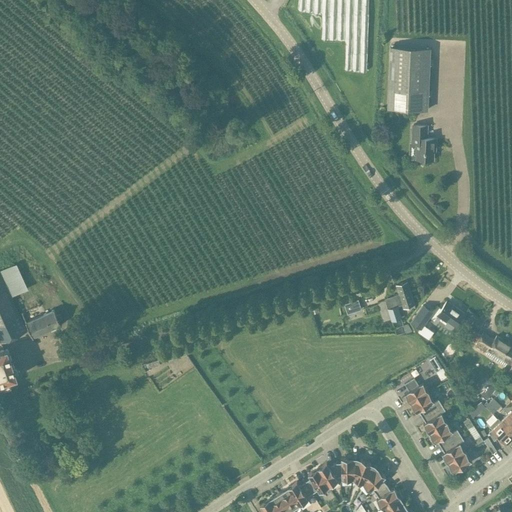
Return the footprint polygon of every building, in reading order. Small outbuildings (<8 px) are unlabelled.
[(430,48),(390,46),(388,107),(428,109),(430,48)] [(417,142),(417,159),(433,160),(434,145),(435,145),(436,138),(427,137),(427,125),(413,124),(413,142),(417,142)] [(28,289),(27,286),(17,263),(0,270),(12,296),(14,295),(28,289)] [(0,342),(25,332),(0,274),(0,342)] [(407,281),(396,284),(399,293),(394,295),(394,297),(385,300),(387,300),(389,307),(387,308),(391,321),(401,318),(398,306),(402,304),(404,308),(414,304),(407,281)] [(357,299),(344,303),(347,314),(360,309),(357,299)] [(453,331),(465,314),(447,301),(437,315),(447,322),(445,325),(453,331)] [(430,313),(421,306),(409,320),(418,328),(430,313)] [(54,309),(45,313),(25,321),(33,337),(61,324),(54,309)] [(412,329),(407,322),(403,323),(406,331),(412,329)] [(509,362),(511,357),(511,346),(502,341),(503,340),(496,335),(494,340),(483,333),(475,345),(487,352),(485,354),(505,366),(507,361),(509,362)] [(0,390),(11,386),(9,379),(18,376),(8,348),(0,350),(0,390)] [(183,352),(167,357),(168,362),(187,356),(183,352)] [(436,356),(429,360),(432,365),(439,361),(436,356)] [(158,360),(146,364),(147,369),(160,365),(158,360)] [(414,377),(405,383),(409,390),(404,393),(408,399),(410,397),(412,401),(429,391),(423,381),(418,384),(414,377)] [(429,391),(412,401),(414,404),(413,406),(416,412),(418,410),(422,416),(442,404),(438,397),(434,400),(429,391)] [(493,398),(488,403),(492,406),(497,402),(493,398)] [(442,404),(422,416),(425,421),(423,423),(427,429),(429,427),(431,431),(447,421),(441,412),(445,410),(442,404)] [(500,420),(511,432),(511,417),(508,413),(500,420)] [(511,436),(511,432),(500,420),(497,417),(489,425),(492,428),(488,431),(494,440),(499,435),(506,443),(511,436)] [(447,421),(431,431),(433,434),(431,436),(435,442),(437,440),(440,446),(460,433),(456,427),(453,430),(447,421)] [(460,433),(440,446),(444,451),(442,452),(445,458),(447,457),(449,461),(466,451),(460,442),(464,439),(460,433)] [(466,451),(449,461),(452,464),(450,466),(453,472),(472,460),(466,451)] [(341,462),(335,462),(339,476),(341,476),(341,478),(352,478),(352,459),(348,459),(348,457),(341,457),(341,462)] [(356,459),(352,459),(352,478),(362,482),(376,469),(373,466),(370,465),(371,463),(360,458),(359,461),(356,459)] [(322,467),(318,470),(328,486),(338,480),(336,477),(339,476),(335,462),(329,466),(326,462),(321,465),(322,467)] [(376,469),(362,482),(370,490),(372,489),(376,492),(387,484),(382,479),(386,476),(381,471),(379,472),(376,469)] [(310,478),(305,481),(312,493),(317,489),(319,492),(328,486),(318,470),(315,472),(314,470),(308,474),(310,478)] [(292,486),(289,488),(299,504),(308,498),(307,496),(312,493),(305,481),(299,485),(297,481),(291,484),(292,486)] [(387,484),(376,492),(378,497),(376,498),(382,507),(398,497),(396,494),(398,492),(394,487),(390,489),(387,484)] [(284,489),(278,492),(290,510),(299,504),(289,488),(285,491),(284,489)] [(274,498),(270,500),(277,511),(286,511),(290,510),(278,492),(273,496),(274,498)] [(398,497),(382,507),(384,511),(394,511),(406,505),(402,499),(400,501),(398,497)] [(260,504),(262,508),(256,511),(277,511),(270,500),(267,502),(266,500),(260,504)]
